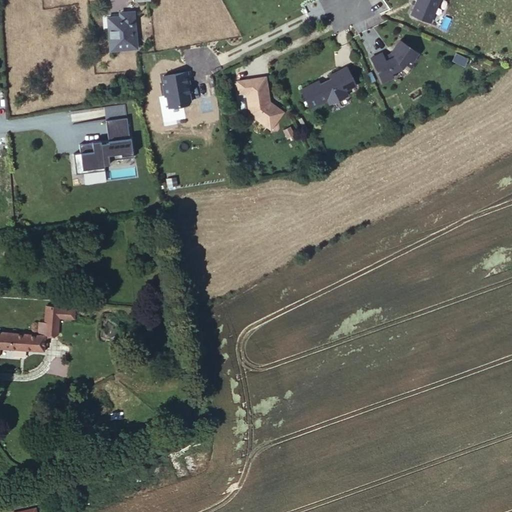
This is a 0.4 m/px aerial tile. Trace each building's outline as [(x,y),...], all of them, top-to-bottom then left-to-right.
[(415,0),(411,10),(430,18),(437,0),(415,0)] [(124,9),(108,10),(110,43),(136,40),(132,3),(123,4),(124,9)] [(372,52),(382,77),(392,72),(391,68),(403,62),(408,54),(411,57),(418,48),(400,35),(396,41),(399,44),(393,52),(385,55),(381,48),(372,52)] [(300,84),(310,103),(327,95),(330,99),(348,90),(345,85),(343,80),(353,75),(347,61),(329,70),(331,75),(321,80),(318,75),(300,84)] [(161,70),(166,101),(186,98),(188,95),(187,87),(186,81),(187,81),(185,66),(161,70)] [(265,71),(243,74),(245,86),(249,109),(270,124),(282,107),(273,100),(272,101),(267,98),(268,97),(265,71)] [(243,74),(236,76),(237,87),(245,86),(243,74)] [(343,80),(345,85),(356,80),(353,75),(343,80)] [(130,156),(126,118),(104,121),(106,142),(72,146),(75,175),(102,171),(102,166),(106,166),(105,156),(108,155),(109,158),(130,156)] [(32,209),(0,210),(1,220),(33,218),(32,209)] [(44,329),(18,327),(18,332),(53,333),(54,327),(64,327),(66,310),(81,311),(82,301),(52,298),(51,316),(45,317),(44,329)] [(18,332),(18,327),(0,324),(0,341),(5,342),(49,345),(49,339),(53,339),(53,333),(18,332)]
